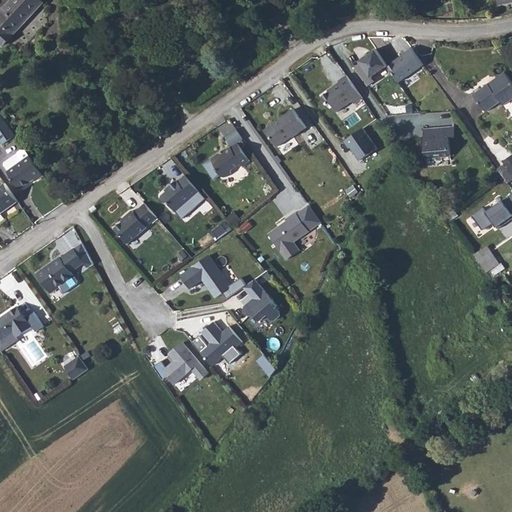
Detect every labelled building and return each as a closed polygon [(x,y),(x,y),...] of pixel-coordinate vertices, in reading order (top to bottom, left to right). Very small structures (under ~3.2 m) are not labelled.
[(47,3),(44,0),(17,0),(0,18),(0,38),(15,53),(25,42),(17,35),(47,3)] [(404,82),(429,65),(418,47),(409,53),(410,54),(403,59),(404,60),(393,67),(404,82)] [(375,75),(391,64),(380,48),(362,60),(364,62),(358,66),(371,86),(378,81),(375,75)] [(505,96),(509,101),(511,98),(511,70),(511,68),(478,91),(490,107),(505,96)] [(358,103),(367,96),(350,74),(342,79),(343,80),(337,85),(338,87),(326,95),(332,103),(335,101),(342,110),(356,100),(358,103)] [(310,125),(298,108),(270,127),(282,145),(310,125)] [(17,130),(5,112),(0,115),(0,131),(5,138),(17,130)] [(439,154),(445,154),(455,153),(454,137),(460,137),(459,124),(428,125),(429,154),(439,154)] [(377,149),(363,128),(345,139),(359,160),(377,149)] [(218,169),(223,176),(226,177),(232,173),(232,169),(242,162),(244,166),(252,160),(239,142),(232,146),(232,145),(223,151),(221,151),(211,158),(218,167),(218,169)] [(44,165),(27,149),(28,149),(23,145),(19,150),(23,155),(9,170),(25,186),(44,165)] [(511,181),(511,155),(503,161),(506,166),(500,170),(509,184),(511,181)] [(178,211),(202,190),(189,176),(188,174),(181,180),(178,180),(171,186),(172,188),(164,195),(164,197),(168,202),(171,202),(178,211)] [(0,214),(20,200),(8,183),(0,189),(0,214)] [(511,214),(511,192),(487,212),(483,208),(473,216),(484,230),(493,223),(496,227),(511,214)] [(131,243),(161,217),(148,203),(138,212),(135,209),(128,216),(129,217),(117,227),(131,243)] [(311,206),(298,214),(310,232),(323,224),(311,206)] [(234,226),(242,219),(235,211),(227,219),(234,226)] [(286,260),(299,252),(293,243),(310,232),(298,214),(297,213),(290,217),(291,219),(268,234),(280,252),(286,260)] [(228,220),(213,229),(218,238),(233,229),(228,220)] [(41,272),(54,290),(78,273),(75,270),(88,261),(78,247),(65,256),(65,255),(41,272)] [(489,247),(476,256),(488,273),(501,263),(489,247)] [(217,295),(232,284),(211,255),(183,276),(192,289),(205,279),(217,295)] [(282,308),(256,277),(245,285),(257,300),(248,308),(247,311),(253,317),(257,318),(260,322),(264,323),(270,317),(274,322),(278,323),(283,318),(284,315),(280,310),(282,308)] [(245,304),(253,297),(244,287),(237,293),(245,304)] [(24,301),(0,318),(0,346),(2,349),(39,323),(24,301)] [(203,350),(215,364),(238,344),(239,346),(246,340),(233,324),(226,330),(217,320),(205,330),(214,341),(203,350)] [(211,371),(186,340),(172,351),(178,359),(172,363),(170,366),(174,371),(180,378),(195,366),(204,377),(211,371)] [(278,369),(265,353),(257,359),(271,375),(278,369)] [(88,369),(77,354),(62,364),(73,380),(88,369)] [(172,363),(166,356),(159,363),(169,375),(174,371),(170,366),(172,363)]
